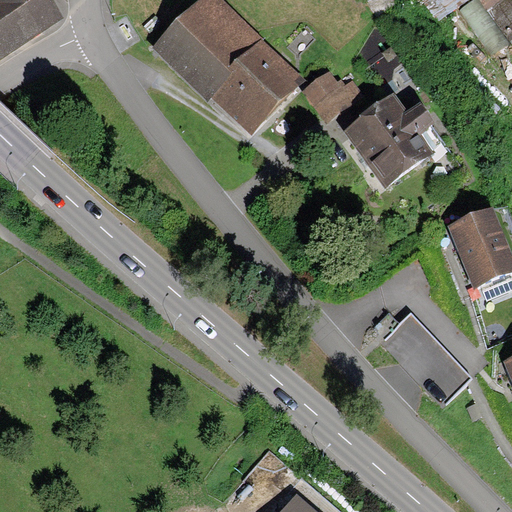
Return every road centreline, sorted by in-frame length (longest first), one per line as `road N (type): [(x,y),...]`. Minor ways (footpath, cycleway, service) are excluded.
road 1 (residential): [(496,511),(277,274),(195,176),(95,34)]
road 2 (secondary): [(0,135),(429,511)]
